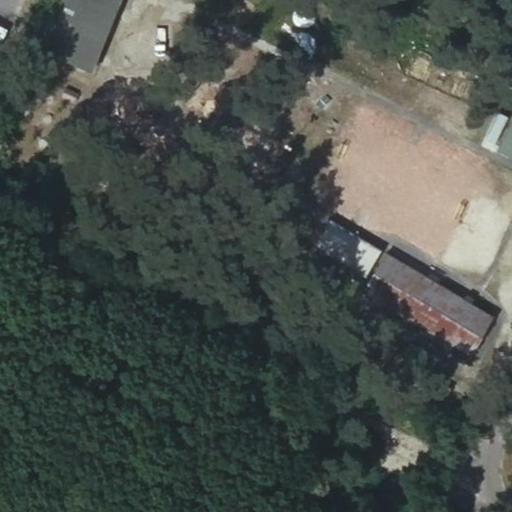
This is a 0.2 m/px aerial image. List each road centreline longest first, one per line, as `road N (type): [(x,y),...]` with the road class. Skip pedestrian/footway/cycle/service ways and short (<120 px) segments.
road 1 (unknown): [(511,410),(496,363),(505,318),(499,283),(388,215)]
road 2 (unclassified): [(511,440),(442,487),(491,511)]
